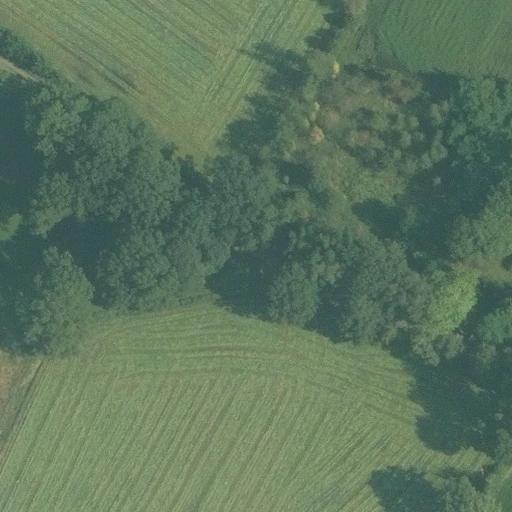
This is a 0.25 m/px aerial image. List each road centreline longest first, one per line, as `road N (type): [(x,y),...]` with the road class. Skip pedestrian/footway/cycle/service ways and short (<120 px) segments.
road 1 (unclassified): [(511,354),(380,312),(290,270),(0,61)]
road 2 (track): [(0,324),(290,270)]
